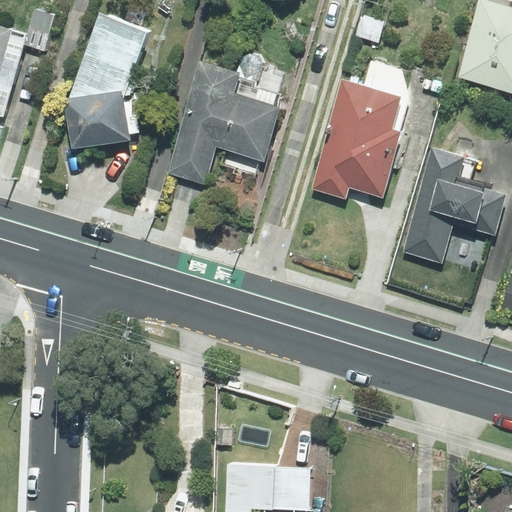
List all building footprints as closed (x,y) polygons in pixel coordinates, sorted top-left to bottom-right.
[(511,6),(488,0),(484,0),(462,80),(511,93),(511,6)] [(0,22),(0,116),(4,118),(31,50),(46,56),(61,16),(40,8),(30,35),(0,22)] [(132,94),(155,32),(103,13),(69,105),(76,152),(140,142),(132,94)] [(386,24),(364,16),(357,39),(379,46),(386,24)] [(245,73),(204,59),(168,172),(207,185),(219,149),(272,166),(290,110),(239,93),(245,73)] [(403,105),(414,73),(377,60),(366,91),(350,86),(312,193),(377,216),(416,109),(403,105)] [(476,160),(438,150),(409,253),(446,263),(457,223),(499,235),(510,195),(491,190),(492,185),(470,179),(476,160)] [(511,273),(502,306),(511,308),(511,273)] [(235,428),(220,428),(219,445),(235,445),(235,428)] [(225,511),(251,511),(251,509),(273,510),(275,466),(227,464),(225,511)] [(310,468),(275,466),(273,510),(309,511),(310,468)]
